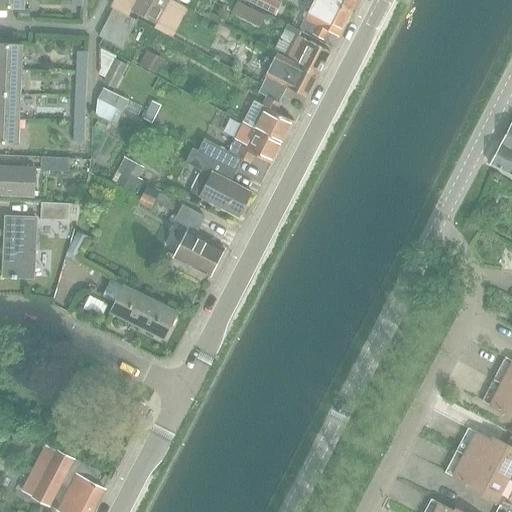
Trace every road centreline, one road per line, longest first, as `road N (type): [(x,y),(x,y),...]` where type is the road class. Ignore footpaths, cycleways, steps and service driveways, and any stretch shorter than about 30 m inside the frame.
road 1 (tertiary): [(179,383),(381,0)]
road 2 (residential): [(368,511),(476,306),(478,234),(442,216)]
road 3 (tertiary): [(283,511),(442,216)]
road 4 (unclassified): [(179,383),(22,308),(0,308)]
road 5 (tertiary): [(442,216),(511,81)]
road 6 (tertiary): [(113,511),(179,383)]
road 7 (residential): [(0,23),(89,28),(104,0)]
